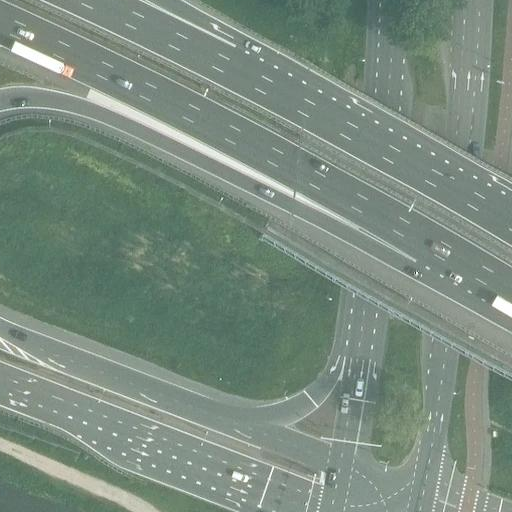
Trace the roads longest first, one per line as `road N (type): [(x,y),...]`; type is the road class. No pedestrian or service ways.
road 1 (motorway): [(0,27),(299,173),(457,262)]
road 2 (secondary): [(420,504),(444,367),(479,0)]
road 3 (motorway): [(0,111),(57,107),(97,119),(292,210),(457,262)]
road 4 (secondary): [(393,0),(356,359)]
road 5 (motorway): [(511,223),(229,67)]
road 6 (motorway): [(0,387),(251,497)]
road 7 (motorway): [(240,428),(0,330)]
road 8 (motorway): [(229,67),(87,0)]
road 9 (motorway): [(356,359),(299,410),(240,428)]
